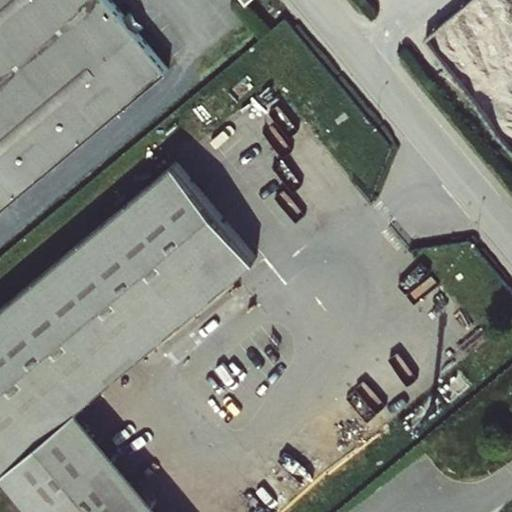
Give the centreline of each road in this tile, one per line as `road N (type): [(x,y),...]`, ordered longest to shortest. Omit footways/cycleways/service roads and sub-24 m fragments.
road 1 (unknown): [(384,197),(252,275),(168,358),(167,386),(189,417),(222,428),(322,373),(377,271)]
road 2 (residential): [(511,236),(313,0)]
